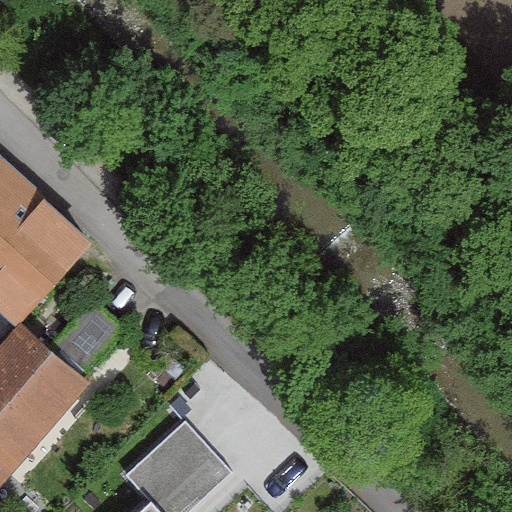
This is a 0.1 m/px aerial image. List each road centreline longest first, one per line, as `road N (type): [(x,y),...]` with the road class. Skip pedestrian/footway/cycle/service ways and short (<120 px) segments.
road 1 (residential): [(404,511),(369,470),(0,131)]
road 2 (track): [(350,0),(511,185)]
